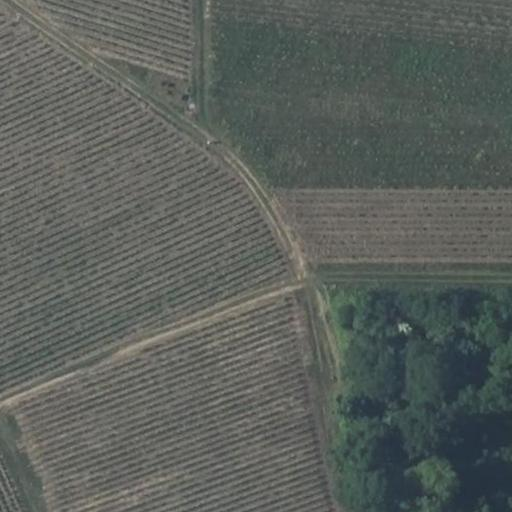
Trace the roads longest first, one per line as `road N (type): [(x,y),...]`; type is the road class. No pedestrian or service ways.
road 1 (track): [(0,404),(305,280),(213,141),(0,0)]
road 2 (track): [(195,0),(194,128)]
